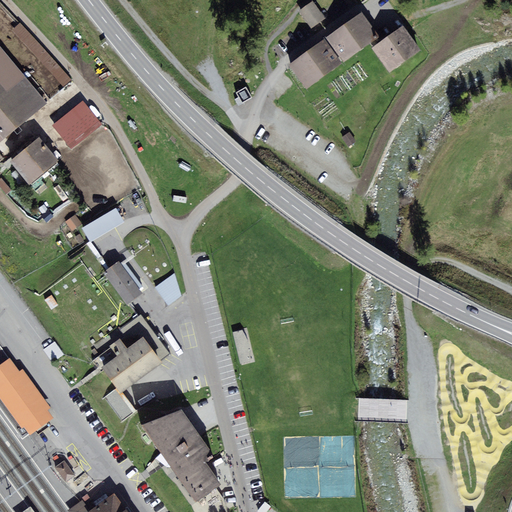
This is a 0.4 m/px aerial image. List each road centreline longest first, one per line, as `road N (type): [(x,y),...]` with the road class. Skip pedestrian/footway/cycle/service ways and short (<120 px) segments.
road 1 (residential): [(245,511),(182,234),(240,173),(261,93),(287,60),(357,8),(370,7),(385,24)]
road 2 (primary): [(511,333),(419,289),(291,205),(168,95),(88,0)]
road 3 (residential): [(143,511),(0,317)]
road 4 (track): [(409,312),(412,266),(429,260),(453,262),(511,290)]
road 5 (track): [(123,0),(223,104)]
